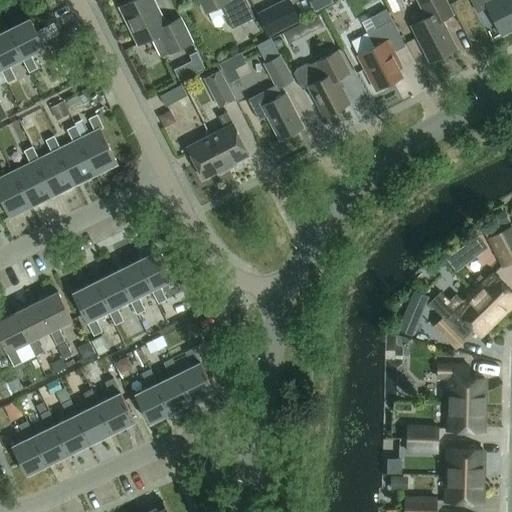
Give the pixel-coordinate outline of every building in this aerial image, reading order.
[(152,37),(162,56),(193,41),(181,16),(166,24),(154,0),(131,0),(120,6),(139,43),(152,37)] [(201,0),(207,11),(221,4),(233,27),(255,16),(247,0),(201,0)] [(268,34),(299,19),(289,0),(278,0),(256,11),(268,34)] [(431,61),(457,47),(442,18),(453,12),(447,0),(417,0),(427,17),(412,25),(431,61)] [(503,33),(511,28),(511,0),(472,0),(478,11),(489,6),(503,33)] [(387,7),(371,16),(377,27),(351,40),(377,89),(404,75),(392,52),(406,44),(387,7)] [(324,25),(318,14),(307,19),(313,31),(324,25)] [(31,17),(8,29),(22,57),(30,71),(38,67),(31,53),(45,46),(31,17)] [(8,29),(0,32),(0,66),(1,68),(8,82),(17,78),(10,63),(22,57),(8,29)] [(338,78),(350,72),(338,49),(313,62),(308,62),(298,67),(296,71),(304,87),(308,84),(325,116),(351,103),(338,78)] [(205,68),(197,52),(190,55),(193,60),(198,71),(205,68)] [(277,84),(279,88),(293,80),(280,55),(264,63),(275,85),(277,84)] [(84,80),(78,69),(67,75),(73,85),(84,80)] [(235,99),(220,70),(205,78),(220,107),(235,99)] [(181,84),(160,95),(166,106),(187,95),(181,84)] [(277,84),(275,85),(249,98),(259,119),(268,114),(281,138),(304,126),(287,92),(282,94),(279,88),(277,84)] [(67,110),(63,102),(53,107),(57,115),(67,110)] [(237,161),(250,154),(228,110),(219,115),(225,126),(210,134),(228,168),(238,163),(237,161)] [(172,123),(174,118),(170,111),(161,117),(166,126),(172,123)] [(82,136),(79,138),(97,173),(118,163),(101,128),(104,127),(98,113),(89,118),(95,130),(82,136)] [(61,147),(58,149),(75,184),(97,173),(79,138),(82,136),(76,124),(67,128),(74,141),(61,147)] [(219,173),(228,168),(210,134),(187,145),(204,177),(217,170),(219,173)] [(39,158),(36,159),(54,195),(75,184),(58,149),(61,147),(55,135),(46,139),(52,151),(39,158)] [(31,162),(14,170),(32,205),(54,195),(36,159),(39,158),(33,145),(24,150),(31,162)] [(0,196),(10,216),(32,205),(14,170),(0,177),(0,196)] [(511,225),(501,232),(511,252),(511,225)] [(511,261),(511,252),(501,232),(489,238),(503,266),(511,261)] [(138,260),(159,303),(162,310),(172,305),(169,298),(167,298),(160,284),(174,277),(160,249),(138,260)] [(137,313),(159,303),(138,260),(116,271),(130,299),(137,313)] [(511,289),(493,270),(474,290),(501,318),(511,308),(511,289)] [(116,271),(95,281),(109,310),(116,324),(124,320),(117,305),(130,299),(116,271)] [(95,281),(73,292),(94,335),(103,330),(96,316),(109,310),(95,281)] [(59,325),(72,319),(58,290),(36,301),(51,329),(50,330),(64,357),(72,353),(59,325)] [(482,337),(501,318),(474,290),(464,299),(457,292),(450,299),(441,290),(429,302),(443,317),(433,326),(456,350),(468,338),(466,336),(473,328),(482,337)] [(37,336),(50,330),(51,329),(36,301),(15,312),(20,322),(29,340),(36,355),(44,350),(37,336)] [(29,340),(20,322),(15,312),(0,319),(0,336),(14,365),(23,361),(16,347),(29,340)] [(153,323),(148,313),(140,317),(145,327),(153,323)] [(412,334),(418,321),(405,315),(399,329),(412,334)] [(102,334),(91,340),(99,355),(110,349),(102,334)] [(95,352),(89,342),(79,347),(84,358),(95,352)] [(215,389),(194,346),(185,351),(192,365),(180,371),(194,400),(215,389)] [(158,382),(172,410),(194,400),(180,371),(173,357),(164,361),(171,376),(158,382)] [(66,367),(63,361),(53,365),(56,372),(66,367)] [(484,404),(485,377),(469,377),(469,364),(438,364),(438,376),(450,377),(450,403),(484,404)] [(150,386),(136,393),(150,422),(172,410),(158,382),(151,368),(142,372),(150,386)] [(112,396),(100,402),(114,430),(135,420),(114,377),(105,381),(112,396)] [(23,388),(19,379),(9,384),(13,393),(23,388)] [(61,386),(58,379),(48,384),(51,391),(61,386)] [(78,413),(92,441),(114,430),(100,402),(92,388),(84,392),(91,406),(78,413)] [(69,417),(57,423),(71,452),(92,441),(78,413),(71,398),(62,403),(69,417)] [(484,431),(484,404),(450,403),(449,430),(484,431)] [(48,428),(35,434),(49,462),(71,452),(57,423),(49,409),(41,413),(48,428)] [(26,438),(13,445),(27,473),(49,462),(35,434),(28,420),(19,424),(26,438)] [(408,422),(407,437),(438,438),(439,438),(440,424),(408,422)] [(438,438),(407,437),(407,450),(438,451),(438,438)] [(483,475),(483,448),(449,447),(448,474),(483,475)] [(482,502),(483,475),(448,474),(447,501),(482,502)] [(402,488),(403,476),(392,476),(391,487),(402,488)] [(405,508),(437,509),(438,495),(406,494),(405,508)] [(169,511),(165,503),(146,511),(182,511),(181,510),(178,511),(169,511)]
